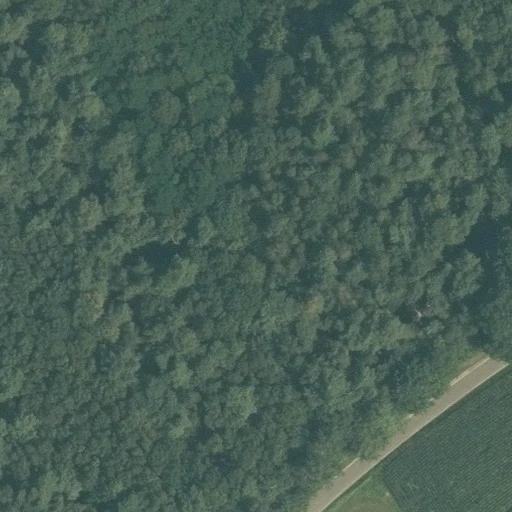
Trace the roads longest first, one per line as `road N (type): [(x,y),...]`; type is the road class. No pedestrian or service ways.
road 1 (track): [(18,0),(88,116),(342,483)]
road 2 (unclassified): [(311,511),(511,353)]
